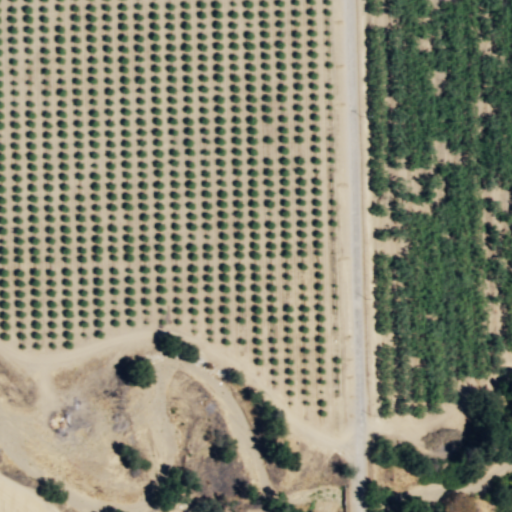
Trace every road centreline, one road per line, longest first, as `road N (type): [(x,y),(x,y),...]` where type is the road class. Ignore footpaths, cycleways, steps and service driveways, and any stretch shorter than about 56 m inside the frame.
road 1 (residential): [(358,511),(345,0)]
road 2 (track): [(0,344),(39,360),(138,334),(198,340),(299,426),(356,448)]
road 3 (track): [(511,373),(450,416),(355,425)]
